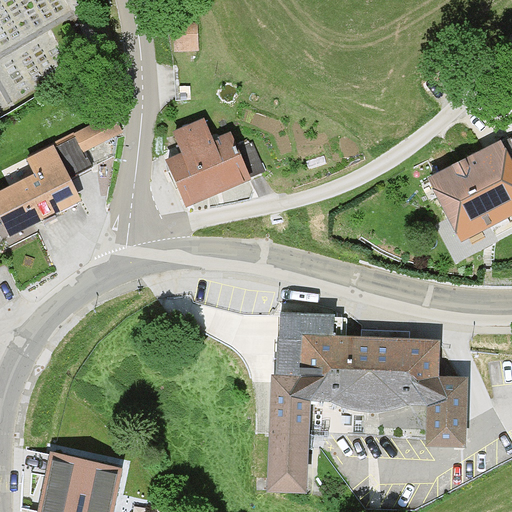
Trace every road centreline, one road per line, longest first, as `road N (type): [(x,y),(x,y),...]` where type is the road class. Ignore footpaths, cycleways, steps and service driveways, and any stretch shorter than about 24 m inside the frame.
road 1 (unclassified): [(511,53),(397,154),(353,180),(182,227),(130,229)]
road 2 (tertiary): [(126,263),(229,256),(416,298),(511,307)]
road 3 (tertiary): [(130,229),(141,72),(132,0)]
road 4 (tertiary): [(0,423),(32,337),(57,306),(126,263)]
